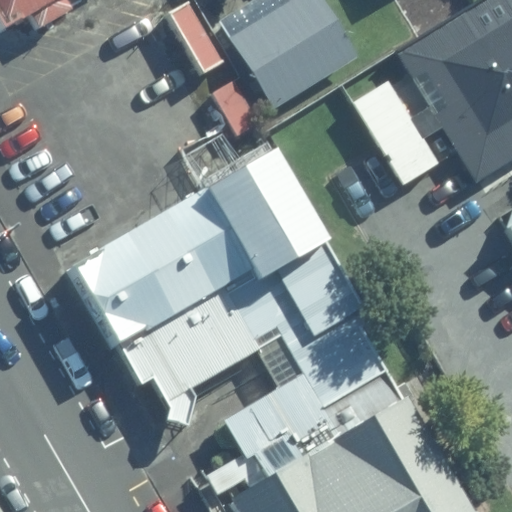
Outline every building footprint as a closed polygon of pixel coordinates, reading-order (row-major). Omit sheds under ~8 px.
[(0,0),(0,34),(29,17),(36,27),(77,7),(73,0),(0,0)] [(323,0),(262,0),(223,23),(273,110),(361,57),(323,0)] [(224,61),(191,2),(164,18),(197,77),(224,61)] [(511,161),(511,17),(481,37),(468,15),(400,56),(432,109),(415,119),(391,80),(354,102),(405,186),(443,163),(429,139),(447,128),(479,182),(511,161)] [(260,125),(235,83),(210,96),(234,140),(260,125)] [(414,203),(380,150),(328,183),(361,236),(414,203)] [(393,368),(403,363),(334,241),(328,244),(276,153),(67,269),(113,349),(125,343),(152,386),(160,381),(175,404),(171,425),(192,431),(200,396),(196,390),(287,337),(308,372),(329,409),(393,368)] [(511,227),(503,233),(511,246),(511,227)] [(255,494),(229,507),(231,511),(491,511),(419,395),(411,399),(393,368),(329,409),(308,372),(225,422),(244,455),(210,474),(222,495),(248,479),(255,494)]
